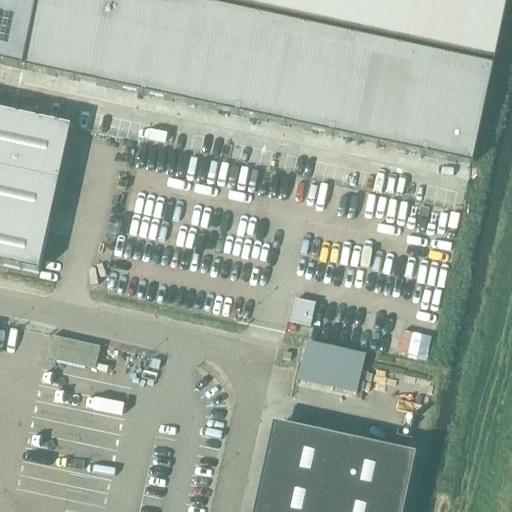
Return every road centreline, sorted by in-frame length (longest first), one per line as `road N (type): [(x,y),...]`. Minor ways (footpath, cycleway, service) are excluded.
road 1 (unknown): [(178,340),(221,361),(237,379),(218,511)]
road 2 (unknown): [(97,511),(116,491),(178,340)]
road 3 (unknown): [(0,296),(178,340)]
